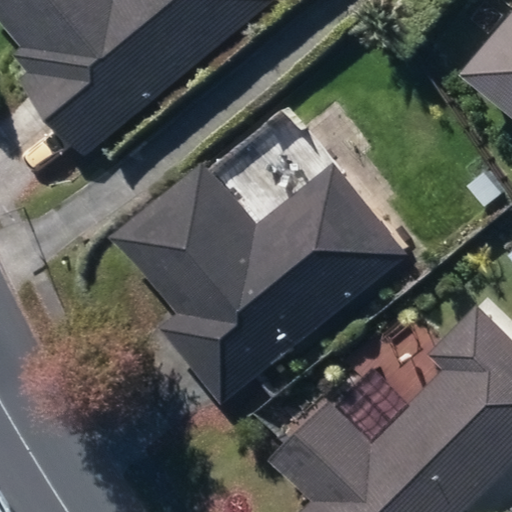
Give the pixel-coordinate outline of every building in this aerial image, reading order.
[(26,77),(90,154),(278,0),(0,0),(0,15),(27,48),(22,53),(35,69),(26,77)] [(511,10),(464,69),(511,108),(511,10)] [(164,323),(225,400),(411,250),(338,159),(257,224),(205,158),(117,229),(181,309),(164,323)] [(470,186),(489,207),(504,193),(485,172),(470,186)] [(302,511),(461,511),(511,462),(511,335),(479,303),(432,348),(447,365),(373,439),(330,395),(272,454),(317,499),(302,511)]
